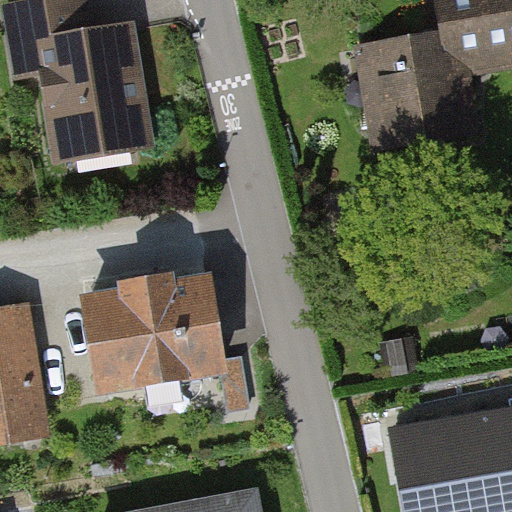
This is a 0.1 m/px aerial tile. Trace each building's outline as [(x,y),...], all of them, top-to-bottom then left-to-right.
[(91,0),(63,0),(2,6),(10,88),(45,85),(54,170),(153,160),(139,19),(94,23),(91,0)] [(352,47),(368,148),(483,129),(473,71),(511,64),(511,0),(441,0),(447,32),(352,47)] [(213,270),(85,290),(101,393),(229,374),(213,270)] [(22,315),(0,318),(0,439),(40,434),(22,315)] [(511,511),(511,406),(389,427),(402,511),(511,511)] [(266,511),(264,502),(207,511),(266,511)]
